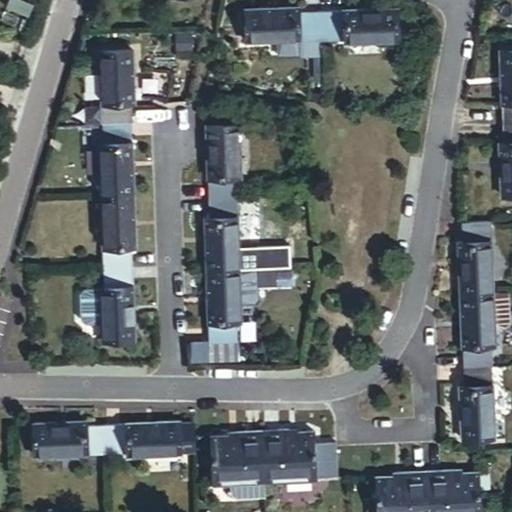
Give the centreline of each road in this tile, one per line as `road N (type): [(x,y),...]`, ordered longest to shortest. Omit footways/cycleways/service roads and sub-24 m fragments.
road 1 (residential): [(183,397),(325,394),(367,379),(391,347),(415,294),(461,0)]
road 2 (residential): [(183,397),(172,135)]
road 3 (residential): [(66,0),(0,226)]
road 4 (residential): [(0,393),(183,397)]
